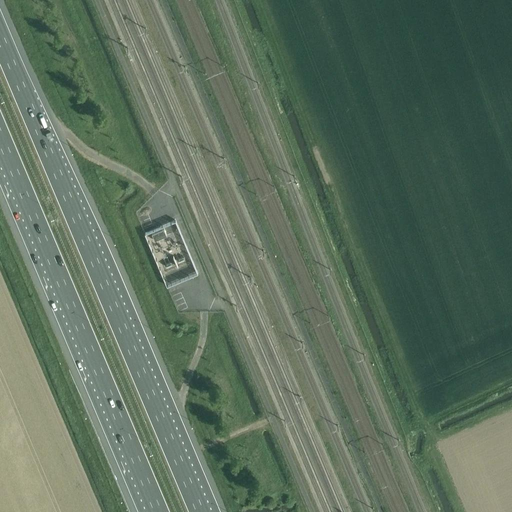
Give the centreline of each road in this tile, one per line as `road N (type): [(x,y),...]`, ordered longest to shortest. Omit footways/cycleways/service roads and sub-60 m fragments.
road 1 (motorway): [(200,511),(0,36)]
road 2 (motorway): [(0,145),(155,511)]
